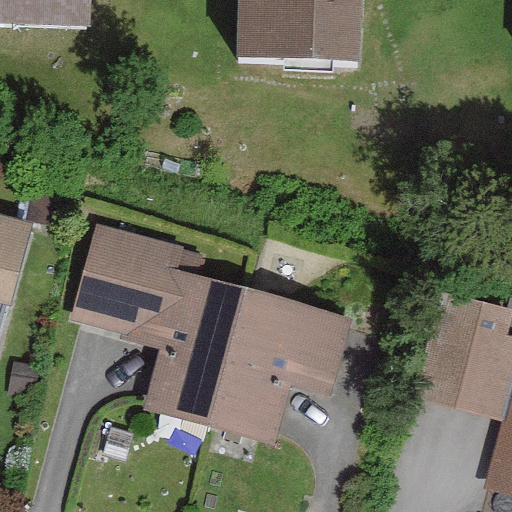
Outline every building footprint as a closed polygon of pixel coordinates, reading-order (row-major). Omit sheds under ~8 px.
[(0,0),(0,40),(70,44),(72,0),(0,0)] [(348,73),(349,0),(228,0),(227,71),(348,73)] [(0,316),(23,230),(0,223),(0,316)] [(327,407),(348,327),(189,286),(195,263),(91,236),(67,329),(122,343),(120,352),(153,360),(138,420),(270,454),(285,396),(327,407)] [(511,350),(502,348),(508,323),(435,305),(409,413),(499,434),(483,500),(511,506),(511,350)]
